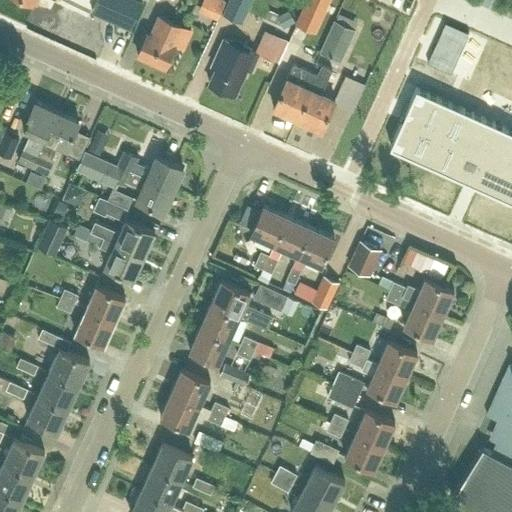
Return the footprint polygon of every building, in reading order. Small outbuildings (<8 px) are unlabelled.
[(137,0),(96,0),(92,10),(130,27),(142,2),(137,0)] [(213,20),(223,2),(218,0),(204,0),(198,13),(213,20)] [(227,0),(221,13),(241,23),(250,0),(227,0)] [(319,7),(325,9),(328,0),(307,0),(297,24),(308,29),(319,7)] [(146,31),(137,53),(164,65),(175,42),(183,46),(191,29),(182,25),(158,15),(150,33),(146,31)] [(340,59),(354,28),(333,18),(318,50),(340,59)] [(450,71),(468,31),(444,21),(426,61),(450,71)] [(215,67),(208,81),(217,85),(217,89),(225,93),(228,90),(232,92),(232,91),(235,92),(247,67),(250,69),(258,52),(254,51),(254,50),(251,49),(228,38),(223,36),(210,65),(215,67)] [(317,73),(316,72),(292,62),(298,49),(287,44),(274,71),(286,76),(272,106),(296,117),(317,73)] [(317,73),(296,117),(321,128),(333,101),(335,99),(320,92),(332,67),(321,63),(316,72),(317,73)] [(366,82),(346,74),(335,99),(333,101),(353,110),(366,82)] [(401,119),(390,144),(458,175),(466,175),(466,174),(477,179),(477,183),(511,198),(511,128),(416,86),(409,101),(401,119)] [(32,165),(56,109),(34,99),(22,127),(30,131),(17,158),(32,165)] [(78,119),(56,109),(32,165),(46,171),(52,158),(49,156),(55,142),(65,146),(63,152),(79,159),(89,138),(73,131),(78,119)] [(0,150),(10,155),(19,137),(4,130),(6,125),(0,122),(0,136),(1,137),(0,138),(0,150)] [(118,163),(172,189),(182,167),(155,154),(149,167),(134,160),(136,154),(124,148),(117,163),(118,163)] [(118,163),(117,163),(116,164),(86,150),(77,168),(116,186),(118,180),(126,184),(127,181),(140,187),(135,198),(163,210),(172,189),(118,163)] [(26,172),(24,182),(41,186),(43,176),(26,172)] [(107,198),(127,206),(132,196),(112,186),(107,198)] [(127,206),(107,198),(99,194),(93,208),(105,213),(106,210),(122,217),(127,206)] [(273,242),(286,213),(263,203),(250,232),(273,242)] [(296,253),(309,224),(286,213),(273,242),(296,253)] [(55,252),(67,225),(48,217),(36,244),(55,252)] [(90,230),(143,253),(154,230),(125,217),(118,232),(93,221),(90,230)] [(296,253),(285,278),(286,278),(282,286),(290,290),(294,282),(306,257),(320,263),(333,234),(309,224),(296,253)] [(132,278),(143,253),(90,230),(86,239),(99,245),(110,250),(103,265),(132,278)] [(368,272),(379,247),(359,238),(348,263),(368,272)] [(423,273),(431,255),(405,243),(392,271),(404,276),(408,267),(423,273)] [(261,267),(267,253),(260,250),(254,264),(261,267)] [(267,253),(261,267),(258,277),(267,281),(278,257),(267,253)] [(326,307),(338,281),(322,273),(315,290),(298,282),(293,292),(326,307)] [(388,288),(443,312),(453,289),(424,276),(419,287),(409,282),(407,286),(393,279),(388,288)] [(210,302),(238,315),(238,314),(264,326),(268,316),(260,313),(262,309),(244,302),(249,291),(220,278),(210,302)] [(287,294),(259,282),(252,297),(280,309),(287,294)] [(84,306),(114,320),(125,296),(95,283),(84,306)] [(64,286),(60,296),(73,302),(78,293),(64,286)] [(432,336),(443,312),(388,288),(384,297),(399,304),(409,309),(403,323),(432,336)] [(70,311),(73,302),(60,296),(56,304),(70,311)] [(228,338),(238,315),(210,302),(199,325),(228,338)] [(103,344),(114,320),(84,306),(73,330),(103,344)] [(324,308),(315,332),(327,337),(336,312),(324,308)] [(218,361),(228,338),(199,325),(189,348),(218,361)] [(239,343),(262,352),(269,355),(273,346),(257,340),(243,333),(239,343)] [(376,362),(406,375),(416,351),(387,338),(377,361),(376,362)] [(356,342),(352,350),(366,356),(370,348),(356,342)] [(259,357),(262,352),(239,343),(236,351),(249,358),(251,354),(259,357)] [(48,369),(78,382),(89,359),(59,345),(48,369)] [(352,350),(348,357),(347,359),(362,366),(361,368),(372,373),(366,386),(395,399),(406,375),(376,362),(377,361),(366,356),(352,350)] [(33,372),(38,363),(19,356),(15,364),(33,372)] [(241,393),(244,384),(249,372),(224,361),(218,373),(234,380),(231,389),(241,393)] [(511,511),(511,362),(509,361),(486,413),(504,421),(492,450),(481,445),(451,493),(474,511),(511,511)] [(170,390),(199,403),(209,379),(181,366),(170,390)] [(67,406),(78,382),(48,369),(38,392),(67,406)] [(334,382),(358,393),(364,380),(339,369),(334,382)] [(0,385),(23,396),(27,387),(0,374),(0,385)] [(352,406),(358,393),(334,382),(328,395),(352,406)] [(195,412),(199,403),(170,390),(160,414),(188,426),(195,412)] [(57,430),(67,406),(38,392),(27,417),(57,430)] [(214,399),(210,408),(224,414),(228,405),(214,399)] [(292,420),(310,428),(316,415),(282,399),(273,419),(289,426),(292,420)] [(206,417),(210,408),(199,403),(195,412),(206,417)] [(354,431),(383,444),(394,420),(365,407),(354,431)] [(220,423),(224,414),(210,408),(206,417),(220,423)] [(329,420),(344,426),(348,417),(334,411),(329,420)] [(227,427),(232,418),(224,414),(220,423),(227,427)] [(344,426),(329,420),(323,417),(319,426),(340,435),(344,426)] [(213,452),(219,441),(195,429),(189,441),(213,452)] [(373,468),(383,444),(354,431),(344,455),(373,468)] [(3,459),(33,473),(44,449),(14,436),(3,459)] [(332,461),(338,448),(315,437),(309,451),(332,461)] [(151,465),(181,479),(192,455),(161,441),(151,465)] [(0,486),(22,497),(33,473),(3,459),(0,465),(0,486)] [(274,471),(292,481),(296,472),(279,463),(274,471)] [(303,487),(331,502),(343,479),(315,464),(303,487)] [(151,465),(140,488),(170,502),(181,479),(151,465)] [(287,490),(292,481),(274,471),(270,480),(287,490)] [(210,492),(213,483),(196,475),(192,484),(210,492)] [(0,511),(15,511),(22,497),(0,486),(0,511)] [(294,511),(325,511),(331,502),(303,487),(290,510),(294,511)] [(180,511),(183,508),(170,502),(140,488),(129,511),(180,511)] [(200,511),(204,504),(186,497),(182,506),(194,511),(200,511)]
